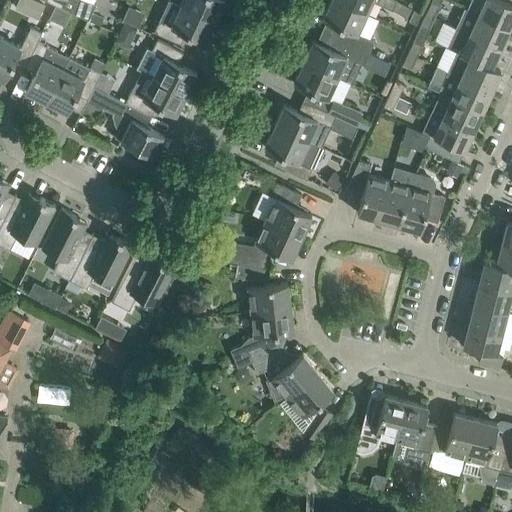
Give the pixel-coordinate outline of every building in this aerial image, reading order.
[(96,4),(87,0),(46,0),(47,0),(88,19),(96,4)] [(171,0),(168,0),(154,31),(180,43),(181,42),(180,42),(184,32),(205,41),(215,20),(180,4),(171,0)] [(181,0),(180,4),(215,20),(223,0),(181,0)] [(358,33),(367,12),(339,0),(330,0),(322,18),(346,28),(341,39),(369,52),(374,40),(358,33)] [(397,0),(396,0),(339,0),(367,12),(372,0),(392,9),(393,9),(396,1),(397,0)] [(511,20),(511,3),(503,0),(470,0),(467,8),(509,27),(511,20)] [(396,1),(393,9),(410,16),(408,20),(416,23),(421,12),(413,9),(396,1)] [(426,13),(434,17),(440,5),(431,1),(426,13)] [(509,27),(467,8),(465,7),(456,27),(500,47),(509,27)] [(429,28),(434,17),(426,13),(420,24),(429,28)] [(123,23),(114,41),(128,48),(137,29),(123,23)] [(24,66),(37,40),(42,31),(31,26),(21,46),(0,35),(0,78),(4,80),(14,60),(24,65),(24,66)] [(491,66),(500,47),(456,27),(447,46),(457,50),(456,51),(500,71),(500,70),(491,66)] [(141,70),(186,93),(197,72),(177,61),(182,52),(183,52),(183,51),(157,38),(152,49),(147,47),(136,67),(141,70)] [(363,63),(369,52),(341,39),(336,50),(312,39),(303,61),(338,76),(351,82),(360,62),(363,63)] [(64,67),(69,56),(37,40),(24,66),(25,66),(26,66),(36,71),(25,91),(46,102),(64,67)] [(408,52),(416,56),(422,45),(413,41),(408,52)] [(377,50),(375,55),(383,58),(385,54),(377,50)] [(491,90),(500,71),(456,51),(447,71),(460,76),(491,90)] [(411,67),(416,56),(408,52),(403,63),(411,67)] [(101,72),(99,71),(104,61),(95,56),(89,67),(69,56),(64,67),(46,102),(67,112),(77,92),(87,97),(87,98),(88,98),(94,85),(101,72)] [(328,98),(338,76),(303,61),(293,82),(328,98)] [(436,66),(427,85),(438,90),(482,110),(491,90),(460,76),(447,71),(436,66)] [(141,70),(125,101),(151,114),(150,113),(155,103),(176,114),(186,93),(141,70)] [(390,91),(399,95),(404,84),(395,80),(390,91)] [(94,85),(88,98),(103,106),(102,107),(114,113),(113,114),(117,125),(121,127),(116,137),(120,139),(136,147),(135,147),(137,151),(140,154),(144,155),(148,154),(148,153),(154,156),(165,135),(145,125),(150,115),(151,115),(151,114),(125,101),(108,93),(94,85)] [(440,91),(431,110),(433,111),(473,130),(482,110),(438,90),(440,91)] [(393,107),(399,95),(390,91),(385,103),(393,107)] [(327,111),(336,115),(356,124),(357,124),(361,115),(362,111),(333,98),(327,111)] [(336,115),(327,111),(310,103),(305,114),(283,104),(273,125),(319,146),(321,146),(336,115)] [(473,130),(433,111),(431,110),(422,131),(429,134),(464,150),(473,130)] [(361,115),(357,124),(367,129),(372,120),(361,115)] [(310,166),(319,146),(273,125),(264,146),(286,156),(281,167),(307,178),(312,167),(310,166)] [(464,150),(429,134),(424,146),(452,158),(459,162),(464,150)] [(452,158),(446,171),(457,176),(463,163),(459,162),(452,158)] [(377,221),(390,179),(368,173),(371,163),(359,159),(347,186),(363,191),(357,212),(377,217),(376,221),(377,221)] [(390,179),(377,221),(389,224),(390,221),(394,222),(393,226),(398,227),(399,227),(400,224),(399,224),(410,185),(416,173),(397,168),(393,180),(390,179)] [(334,170),(324,181),(335,189),(344,178),(334,170)] [(399,224),(400,224),(420,230),(424,218),(437,221),(445,195),(431,191),(434,182),(432,178),(416,173),(410,185),(399,224)] [(0,225),(16,194),(6,189),(9,183),(0,178),(0,225)] [(265,219),(301,236),(311,213),(296,206),(302,193),(277,182),(271,195),(275,197),(265,219)] [(16,194),(0,225),(0,243),(10,249),(17,233),(36,243),(55,204),(41,197),(40,198),(29,193),(26,199),(16,194)] [(70,279),(93,233),(83,228),(86,222),(75,216),(76,215),(62,207),(42,246),(60,255),(53,270),(62,275),(70,279)] [(291,258),(301,236),(265,219),(255,241),(291,258)] [(511,221),(507,220),(501,244),(511,246),(511,221)] [(78,293),(81,285),(87,288),(95,272),(113,282),(132,243),(118,236),(117,237),(106,232),(103,238),(93,233),(70,279),(65,287),(78,293)] [(223,236),(220,260),(237,262),(264,267),(267,251),(268,248),(255,241),(223,236)] [(484,261),(511,268),(511,246),(501,244),(496,262),(485,259),(484,261)] [(175,264),(160,257),(159,259),(149,253),(146,260),(135,254),(112,300),(129,309),(137,294),(155,303),(175,264)] [(187,255),(186,266),(198,268),(200,257),(187,255)] [(511,268),(484,261),(479,282),(511,290),(511,268)] [(235,274),(235,276),(262,280),(264,267),(237,262),(235,274)] [(251,311),(290,306),(287,281),(247,286),(251,311)] [(473,303),(507,311),(511,312),(511,290),(479,282),(473,303)] [(55,306),(61,294),(49,288),(43,300),(55,306)] [(66,312),(72,302),(61,296),(56,307),(66,312)] [(502,331),(507,311),(473,303),(468,323),(502,331)] [(277,336),(276,332),(293,330),(290,306),(251,311),(253,335),(249,335),(241,344),(230,348),(237,366),(252,360),(253,361),(282,349),(277,336)] [(107,333),(113,321),(101,315),(95,327),(107,333)] [(155,334),(168,340),(174,329),(160,323),(155,334)] [(496,352),(502,331),(468,323),(463,345),(481,349),(478,360),(499,366),(503,353),(496,352)] [(98,357),(120,368),(129,350),(107,339),(98,357)] [(0,452),(3,453),(7,415),(0,414),(0,368),(11,348),(0,342),(0,452)] [(282,349),(253,361),(257,371),(268,367),(271,374),(265,379),(274,400),(286,395),(288,397),(319,371),(303,351),(288,363),(285,360),(286,359),(282,349)] [(241,366),(235,371),(237,379),(245,381),(250,376),(248,368),(241,366)] [(319,371),(288,397),(303,415),(333,390),(319,371)] [(396,438),(406,399),(385,394),(380,410),(367,407),(356,450),(357,451),(357,450),(363,451),(371,449),(378,443),(380,434),(396,438)] [(430,451),(437,425),(423,421),(428,405),(406,399),(396,438),(410,441),(407,455),(411,463),(425,467),(430,451)] [(314,438),(332,412),(322,405),(304,431),(314,438)] [(466,456),(476,417),(454,412),(450,428),(437,425),(430,451),(444,455),(445,450),(466,456)] [(496,484),(507,443),(493,439),(497,423),(476,417),(466,456),(480,459),(479,464),(482,480),(496,484)] [(52,446),(71,448),(73,430),(54,427),(52,446)] [(510,488),(511,484),(511,443),(507,443),(496,484),(510,488)] [(407,480),(403,493),(417,496),(420,483),(407,480)] [(461,508),(463,499),(454,496),(452,506),(461,508)]
